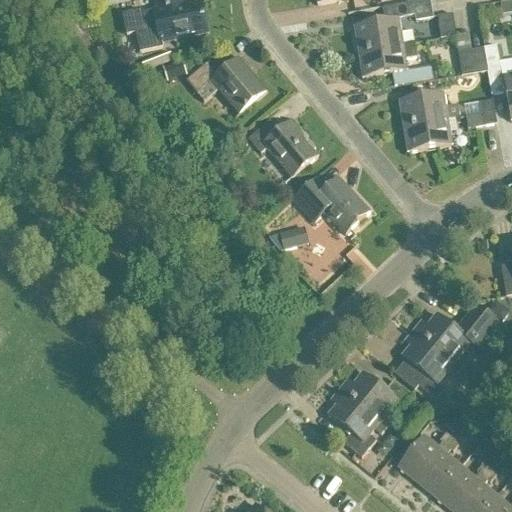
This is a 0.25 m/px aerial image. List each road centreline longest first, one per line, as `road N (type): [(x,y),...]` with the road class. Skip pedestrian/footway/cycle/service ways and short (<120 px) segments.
road 1 (unclassified): [(241,419),(0,223)]
road 2 (residential): [(257,0),(283,54),(440,237)]
road 3 (unclassified): [(440,237),(241,419)]
